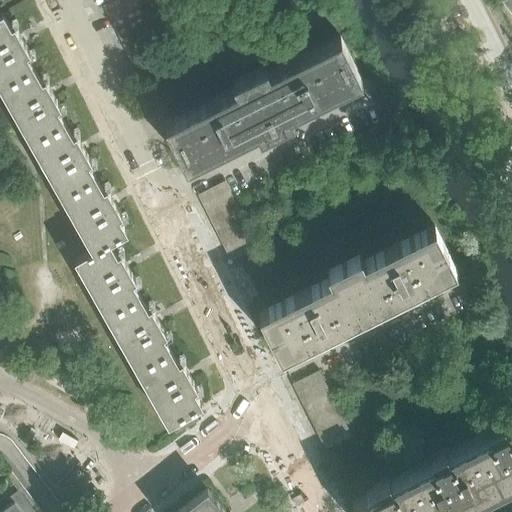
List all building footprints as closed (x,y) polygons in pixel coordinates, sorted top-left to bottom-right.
[(111,14),(134,3),(132,0),(113,0),(104,5),(104,6),(106,5),(111,14)] [(139,14),(138,12),(142,10),(139,2),(134,4),(134,3),(111,14),(116,25),(139,14)] [(30,51),(20,34),(14,24),(10,26),(3,12),(1,13),(0,13),(0,84),(33,66),(26,53),(30,51)] [(121,36),(144,25),(139,14),(116,25),(121,36)] [(127,47),(150,36),(144,25),(121,36),(127,47)] [(291,113),(362,78),(340,34),(333,37),(269,70),(266,64),(232,80),(235,87),(164,122),(186,165),(256,130),(259,136),(294,119),(291,113)] [(132,58),(155,47),(150,36),(127,47),(132,58)] [(136,70),(163,57),(162,56),(160,57),(155,47),(132,58),(138,68),(136,69),(136,70)] [(60,105),(45,79),(45,78),(41,80),(33,66),(0,84),(0,85),(30,138),(63,119),(56,108),(60,105)] [(91,160),(76,134),(76,133),(72,135),(63,119),(30,138),(61,193),(94,174),(87,162),(91,160)] [(122,214),(112,197),(106,187),(103,189),(94,174),(61,193),(92,248),(109,240),(126,230),(118,216),(122,214)] [(228,193),(223,183),(225,182),(225,180),(198,194),(198,195),(200,194),(205,204),(228,193)] [(211,215),(234,204),(228,193),(205,204),(211,215)] [(216,225),(239,214),(234,204),(211,215),(216,225)] [(222,237),(245,225),(239,214),(216,225),(222,237)] [(367,310),(456,266),(435,224),(364,260),(360,253),(343,261),(367,310)] [(227,247),(250,235),(245,225),(222,237),(227,247)] [(231,259),(257,246),(257,245),(255,246),(250,235),(227,247),(232,257),(230,258),(231,259)] [(136,279),(126,261),(120,251),(116,253),(109,240),(92,248),(75,258),(106,313),(139,294),(132,281),(136,279)] [(367,310),(343,261),(327,269),(330,276),(259,312),(280,354),(367,310)] [(166,333),(156,315),(151,305),(147,308),(139,294),(106,313),(137,367),(170,348),(162,335),(166,333)] [(197,387),(187,369),(182,359),(178,362),(170,348),(137,367),(168,422),(169,421),(192,408),(201,403),(193,389),(197,387)] [(323,382),(318,372),(320,371),(319,370),(292,383),(293,384),(295,383),(300,393),(323,382)] [(305,404),(328,393),(323,382),(300,393),(305,404)] [(311,415),(334,403),(328,393),(305,404),(311,415)] [(316,426),(339,414),(334,403),(311,415),(316,426)] [(176,432),(198,420),(192,408),(169,421),(176,432)] [(321,436),(344,425),(339,414),(316,426),(321,436)] [(511,473),(511,417),(503,422),(502,419),(487,427),(488,429),(467,439),(490,485),(511,473)] [(325,448),(352,435),(351,434),(349,435),(344,425),(321,436),(326,446),(324,447),(325,448)] [(435,511),(490,485),(467,439),(446,450),(445,448),(430,455),(431,457),(410,468),(432,511),(435,511)] [(432,511),(410,468),(389,479),(388,476),(373,484),(376,490),(352,502),(357,511),(432,511)] [(226,511),(207,487),(175,511),(226,511)] [(34,511),(17,489),(8,497),(12,502),(0,511),(34,511)]
